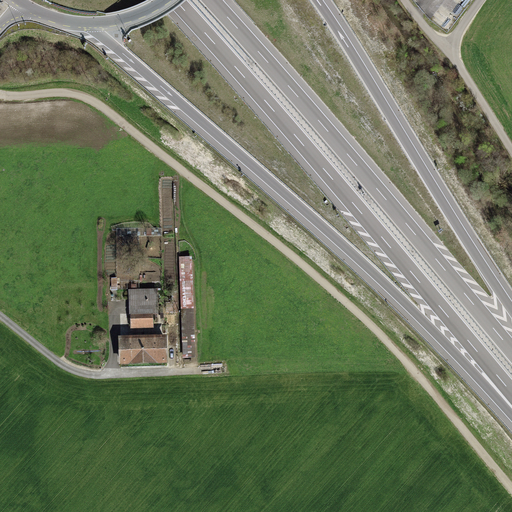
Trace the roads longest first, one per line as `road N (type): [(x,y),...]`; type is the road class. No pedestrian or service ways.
road 1 (track): [(511,491),(357,314),(146,141),(68,95),(0,96)]
road 2 (motorway): [(84,23),(298,205),(511,408)]
road 3 (motorway): [(174,0),(511,393)]
road 4 (motorway): [(511,350),(211,0)]
road 5 (motorway): [(511,308),(318,0)]
road 6 (track): [(0,323),(53,363),(105,377),(194,370)]
road 7 (unclassified): [(476,0),(444,42),(511,149)]
